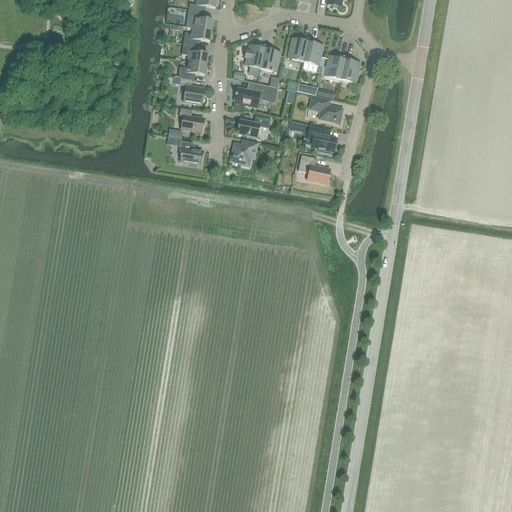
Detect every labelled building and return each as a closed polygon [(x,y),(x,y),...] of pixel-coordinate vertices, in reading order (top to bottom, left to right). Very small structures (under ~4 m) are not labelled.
[(215,10),(216,0),(196,0),(196,6),(189,5),(188,11),(200,14),(201,8),(215,10)] [(60,5),(60,28),(69,27),(69,5),(60,5)] [(199,19),(200,14),(188,11),(186,23),(193,24),(192,29),(211,32),(213,21),(199,19)] [(209,43),(211,32),(192,29),(191,36),(185,35),(183,45),(195,47),(196,41),(209,43)] [(303,64),(308,40),(302,39),(302,42),(292,39),(287,60),(303,64)] [(314,41),(308,40),(303,64),(319,67),(323,47),(314,44),(314,41)] [(194,53),(195,47),(183,45),(181,56),(188,57),(187,63),(206,66),(208,55),(194,53)] [(246,52),(244,59),(246,59),(245,67),(249,68),(248,75),(257,78),(258,70),(260,71),(266,47),(260,46),(259,49),(249,46),(248,53),(246,52)] [(266,47),(260,71),(276,74),(281,53),(271,51),(272,48),(266,47)] [(340,81),(345,58),(339,56),(339,59),(329,57),(324,78),(340,81)] [(351,59),(345,58),(340,81),(355,85),(360,64),(351,62),(351,59)] [(204,77),(206,66),(187,63),(186,69),(179,68),(178,79),(190,81),(191,75),(204,77)] [(193,81),(180,79),(179,86),(186,87),(183,104),(202,107),(204,90),(192,88),(193,81)] [(235,95),(233,103),(235,103),(235,105),(257,110),(258,101),(274,105),(278,90),(272,88),(255,85),(253,93),(237,89),(236,95),(235,95)] [(298,88),(297,92),(314,96),(315,92),(298,88)] [(330,102),(312,98),(309,111),(320,113),(318,121),(339,125),(343,110),(329,107),(330,102)] [(192,111),(180,110),(179,117),(183,117),(181,131),(201,134),(203,120),(191,118),(192,111)] [(269,130),(271,121),(255,117),(254,124),(239,121),(236,135),(256,139),(259,128),(269,130)] [(290,124),(289,131),(304,135),(305,127),(290,124)] [(304,142),(302,148),(311,150),(311,149),(318,150),(318,154),(331,156),(331,153),(333,154),(336,140),(328,138),(330,132),(309,128),(307,141),(306,142),(304,142)] [(244,148),(234,146),(231,162),(242,165),(241,167),(249,168),(251,160),(254,161),(257,145),(245,142),(244,148)] [(200,167),(202,152),(192,151),(192,145),(181,143),(180,149),(182,150),(180,164),(200,167)] [(326,186),(330,171),(315,167),(316,160),(301,157),(298,172),(308,175),(307,182),(326,186)]
